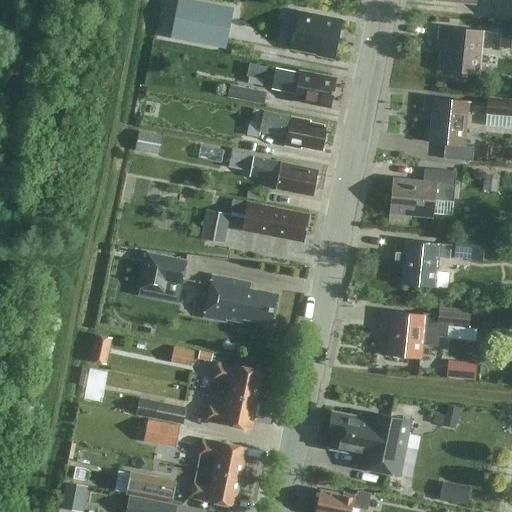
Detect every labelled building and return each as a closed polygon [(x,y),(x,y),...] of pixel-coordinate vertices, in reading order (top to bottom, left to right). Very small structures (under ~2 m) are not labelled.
[(177,0),(170,38),(225,48),(233,8),(189,0),(177,0)] [(511,0),(496,0),(495,18),(511,19),(511,0)] [(332,57),(340,19),(297,10),(290,47),(316,52),(316,54),(332,57)] [(511,24),(501,23),(499,47),(511,48),(511,24)] [(482,31),(439,26),(438,40),(446,41),(443,71),(478,75),(482,31)] [(270,78),(271,65),(253,63),(252,76),(270,78)] [(275,69),(271,88),(295,93),(293,102),(311,105),(311,103),(331,107),(336,79),(299,72),(299,73),(275,69)] [(241,99),(263,104),(265,92),(243,88),(241,99)] [(429,142),(463,146),(468,102),(425,97),(423,111),(432,112),(429,142)] [(486,114),(511,116),(511,100),(488,98),(486,114)] [(249,122),(247,135),(258,138),(259,131),(261,121),(263,112),(253,110),(250,122),(249,122)] [(263,112),(261,121),(259,131),(287,137),(285,145),(300,149),(301,146),(322,150),(327,127),(309,123),(310,121),(263,111),(263,112)] [(134,151),(159,154),(162,135),(139,131),(134,151)] [(280,162),(231,153),(228,167),(250,171),(249,176),(276,182),(275,189),(291,192),(291,190),(313,194),(317,172),(300,168),(301,166),(280,162)] [(453,201),(455,185),(456,172),(424,168),(423,182),(392,179),(389,213),(433,218),(435,200),(453,201)] [(498,191),(499,175),(483,174),(482,190),(498,191)] [(246,198),(265,202),(267,191),(248,187),(246,198)] [(286,239),(287,237),(304,240),(308,216),(295,214),(296,212),(273,207),(247,202),(247,203),(232,200),(230,211),(244,214),(241,230),(286,239)] [(200,238),(224,243),(230,215),(206,210),(200,238)] [(435,288),(440,244),(397,239),(395,253),(404,254),(401,284),(435,288)] [(187,260),(146,251),(138,288),(164,293),(167,282),(181,285),(187,260)] [(249,283),(212,275),(204,317),(225,321),(226,319),(241,322),(242,318),(271,324),(277,295),(248,289),(249,283)] [(382,311),(381,324),(389,325),(386,355),(421,359),(422,343),(435,345),(436,335),(446,336),(447,323),(469,326),(470,310),(439,307),(438,316),(382,311)] [(95,335),(90,362),(106,365),(111,339),(95,335)] [(230,382),(227,394),(256,400),(262,370),(233,365),(218,362),(215,379),(230,382)] [(447,363),(446,379),(475,381),(476,364),(447,363)] [(99,400),(104,372),(88,368),(83,397),(99,400)] [(256,400),(227,394),(224,407),(210,404),(206,420),(221,423),(221,424),(250,430),(256,400)] [(182,424),(185,407),(155,401),(139,398),(135,415),(152,418),(182,424)] [(348,414),(348,415),(332,412),(328,433),(332,434),(329,449),(361,455),(358,468),(399,476),(411,420),(372,413),(370,419),(359,417),(348,414)] [(455,429),(458,418),(445,415),(442,426),(455,429)] [(149,422),(145,441),(168,445),(169,441),(177,442),(179,428),(149,422)] [(199,455),(196,468),(240,477),(246,447),(227,443),(218,442),(217,442),(202,439),(199,455)] [(194,481),(191,497),(206,500),(206,501),(234,506),(238,489),(240,477),(196,468),(194,481)] [(126,495),(152,500),(170,504),(174,482),(130,473),(126,495)] [(467,505),(470,488),(442,482),(439,500),(467,505)] [(70,483),(64,511),(87,511),(92,487),(70,483)] [(343,492),(342,495),(319,490),(317,501),(314,502),(312,510),(315,511),(314,511),(350,511),(352,507),(367,510),(370,493),(357,491),(356,495),(343,492)] [(144,500),(142,511),(175,511),(176,507),(144,500)]
